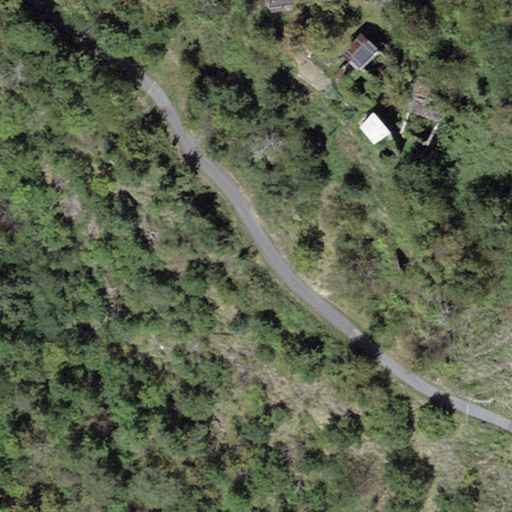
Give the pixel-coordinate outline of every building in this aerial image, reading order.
[(312,0),(268,0),(270,13),(313,8),(312,0)] [(384,50),(363,29),(341,52),(362,72),(384,50)] [(450,79),(419,70),(402,126),(434,135),(450,79)] [(391,125),(377,107),(360,120),(375,138),(391,125)] [(366,147),(349,123),(332,135),(349,159),(366,147)]
